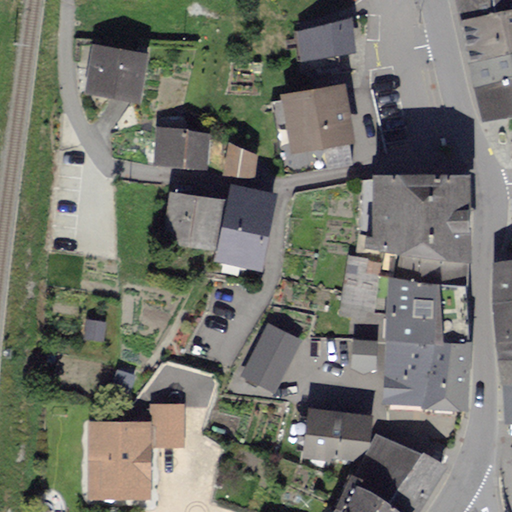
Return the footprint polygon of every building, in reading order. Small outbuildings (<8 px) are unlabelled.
[(511,0),(457,0),(462,18),(511,7),(511,0)] [(511,7),(462,18),(467,42),(471,60),(511,51),(511,7)] [(348,19),(298,30),(304,58),(354,47),(348,19)] [(145,51),(92,45),(87,88),(139,95),(145,51)] [(511,75),(511,51),(471,60),(472,65),(476,83),(511,75)] [(511,75),(476,83),(484,119),(511,112),(511,75)] [(339,84),(280,93),(288,146),(348,137),(339,84)] [(155,162),(187,165),(190,131),(158,128),(155,162)] [(209,133),(190,131),(187,165),(206,166),(209,133)] [(254,176),(256,156),(230,143),(226,172),(254,176)] [(370,236),(370,244),(401,253),(469,256),(471,256),(469,174),(376,175),(376,235),(370,236)] [(232,186),(229,202),(221,249),(220,259),(261,266),(273,193),(232,186)] [(173,193),(165,239),(221,249),(229,202),(173,193)] [(401,253),(399,279),(467,282),(469,256),(401,253)] [(511,256),(500,258),(491,258),(494,300),(511,298),(511,256)] [(367,310),(390,311),(392,279),(367,278),(368,260),(348,259),(346,312),(367,313),(367,310)] [(390,311),(389,339),(465,342),(467,282),(399,279),(392,279),(390,311)] [(494,307),(496,341),(498,341),(511,340),(511,298),(494,300),(494,307)] [(298,339),(267,325),(243,375),(274,390),(298,339)] [(462,406),(465,342),(389,339),(386,403),(462,406)] [(499,359),(503,359),(511,358),(511,340),(498,341),(499,359)] [(504,384),(511,383),(511,358),(503,359),(503,365),(504,384)] [(182,445),(181,405),(150,405),(150,422),(85,423),(86,497),(149,496),(148,445),(182,445)] [(370,415),(313,408),(305,453),(357,462),(370,415)] [(362,479),(360,482),(390,501),(419,458),(382,434),(356,475),(362,479)] [(423,451),(419,458),(390,501),(405,511),(416,511),(443,464),(423,451)] [(335,507),(342,511),(405,511),(390,501),(360,482),(362,479),(356,475),(335,507)]
